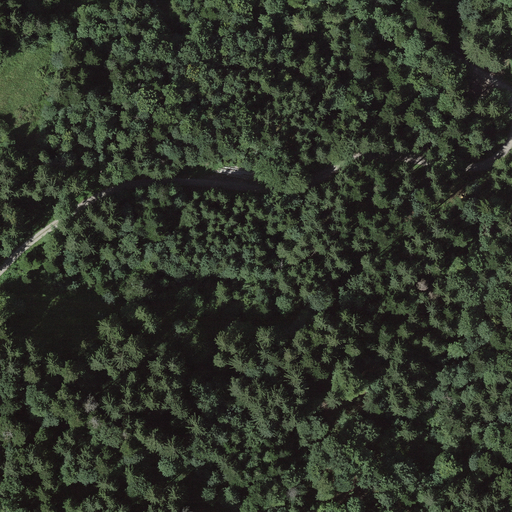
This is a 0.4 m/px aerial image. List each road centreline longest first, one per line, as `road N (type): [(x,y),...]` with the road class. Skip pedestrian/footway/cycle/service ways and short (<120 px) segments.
road 1 (track): [(511,137),(466,168),(375,157),(300,187),(141,185),(57,221),(0,275)]
road 2 (track): [(361,0),(511,102)]
